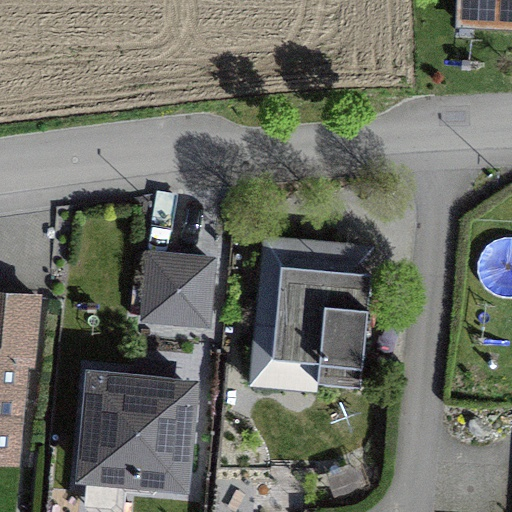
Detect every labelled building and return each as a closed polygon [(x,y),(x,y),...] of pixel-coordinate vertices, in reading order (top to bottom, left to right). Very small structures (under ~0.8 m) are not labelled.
[(511,0),(462,0),(461,25),(511,26),(511,0)] [(319,385),(320,374),(361,379),(375,238),(264,227),(249,378),(319,385)] [(148,320),(212,321),(214,257),(150,255),(148,320)] [(0,454),(18,456),(27,360),(36,361),(43,286),(0,282),(0,454)] [(76,472),(191,482),(201,368),(86,358),(76,472)]
